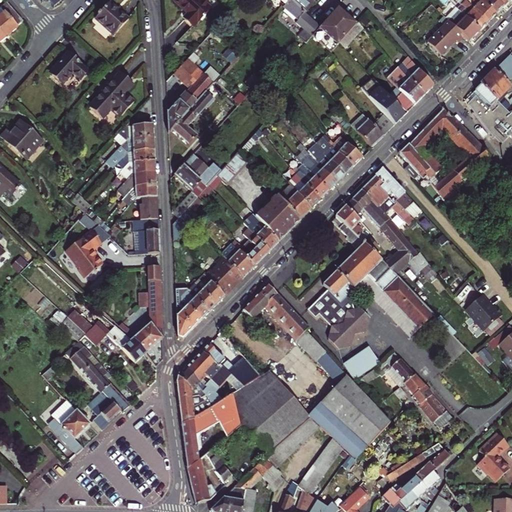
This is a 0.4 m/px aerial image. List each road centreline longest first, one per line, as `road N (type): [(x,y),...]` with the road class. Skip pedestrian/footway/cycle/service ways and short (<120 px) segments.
road 1 (residential): [(511,25),(176,360)]
road 2 (residential): [(148,0),(176,360)]
road 3 (residential): [(176,360),(166,384),(176,511)]
